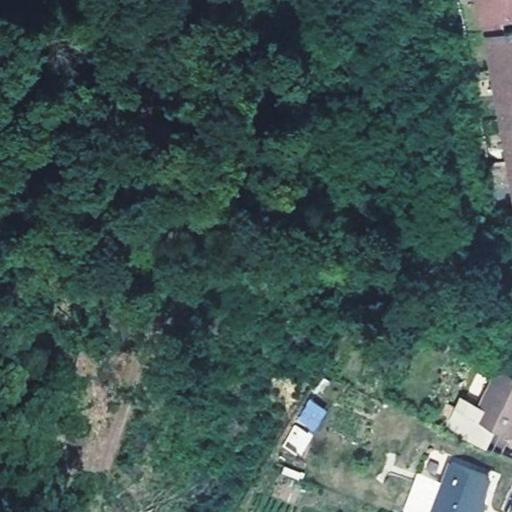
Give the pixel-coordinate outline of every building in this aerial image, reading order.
[(511,0),(467,0),(473,35),(511,27),(511,0)] [(511,27),(473,35),(474,38),(484,92),(484,96),(507,222),(511,220),(511,27)] [(472,408),(468,417),(484,424),(476,443),(494,451),(511,412),(511,377),(490,368),(472,408)] [(315,432),(327,409),(308,399),(296,422),(315,432)] [(476,443),(484,424),(468,417),(472,408),(454,400),(441,428),(476,443)] [(304,455),(313,432),(293,424),(284,447),(304,455)] [(443,511),(465,511),(478,485),(485,471),(450,454),(442,472),(426,504),(443,511)]
